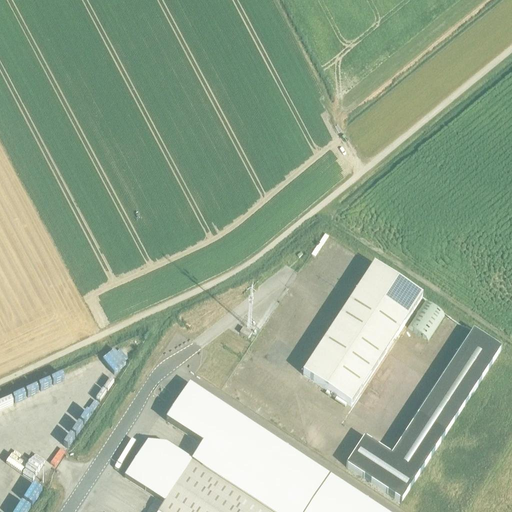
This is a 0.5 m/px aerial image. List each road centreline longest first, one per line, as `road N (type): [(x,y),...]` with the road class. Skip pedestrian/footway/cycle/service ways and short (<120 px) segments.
road 1 (unclassified): [(511,52),(229,271),(0,380)]
road 2 (unclassified): [(70,511),(186,339),(282,277),(291,280)]
